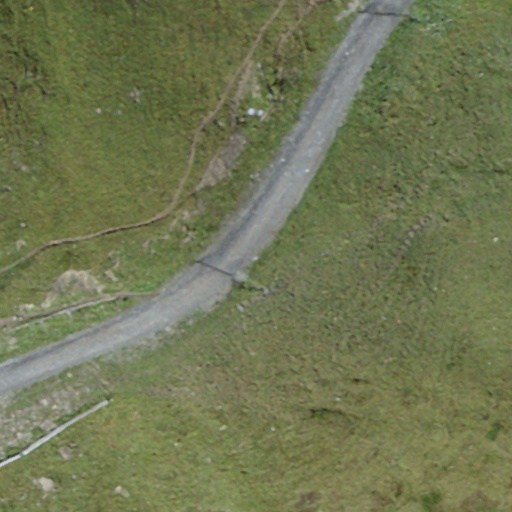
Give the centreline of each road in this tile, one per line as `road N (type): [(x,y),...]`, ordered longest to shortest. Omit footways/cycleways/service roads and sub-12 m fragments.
road 1 (track): [(139,327),(385,0)]
road 2 (track): [(0,393),(139,327)]
